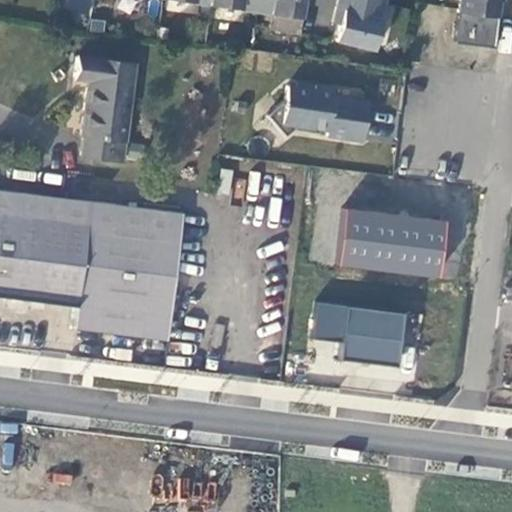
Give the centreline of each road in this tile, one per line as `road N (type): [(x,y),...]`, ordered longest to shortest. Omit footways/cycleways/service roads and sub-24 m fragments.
road 1 (residential): [(0,389),(466,445)]
road 2 (unclassified): [(420,122),(506,133),(466,445)]
